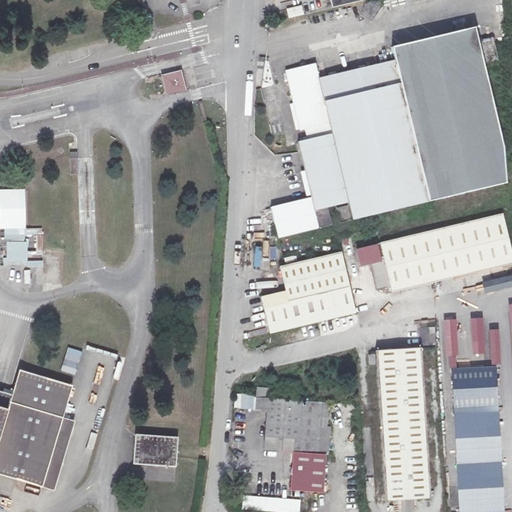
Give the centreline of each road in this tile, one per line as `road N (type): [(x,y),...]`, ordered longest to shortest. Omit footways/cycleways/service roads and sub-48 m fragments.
road 1 (residential): [(243,2),(212,511)]
road 2 (unknown): [(347,338),(353,426),(371,511)]
road 3 (unknown): [(77,118),(96,282)]
